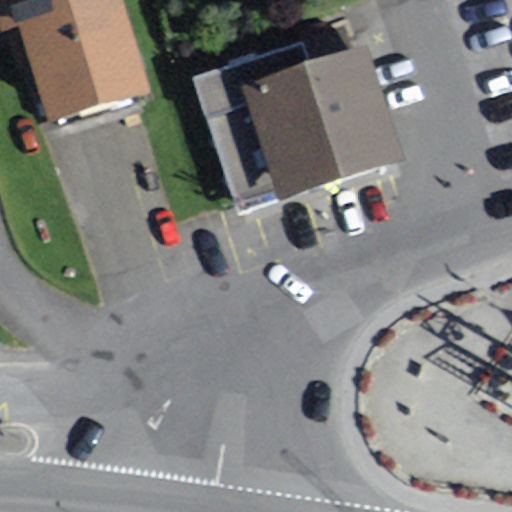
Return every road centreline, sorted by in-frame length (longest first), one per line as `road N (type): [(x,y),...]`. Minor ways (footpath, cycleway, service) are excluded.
road 1 (residential): [(218,383),(239,349),(392,248),(511,219)]
road 2 (residential): [(0,263),(3,276),(218,383)]
road 3 (secondary): [(209,511),(0,490)]
road 4 (residential): [(216,511),(218,383)]
